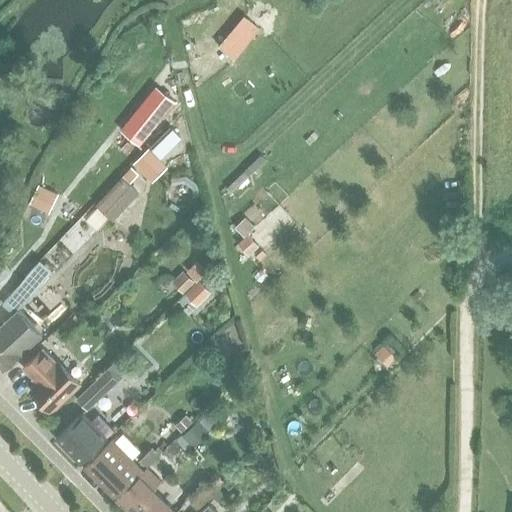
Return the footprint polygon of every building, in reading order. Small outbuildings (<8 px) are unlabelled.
[(156,88),(119,131),(138,147),(174,103),(156,88)] [(124,177),(97,207),(112,221),(139,191),(124,177)] [(233,228),(242,237),(234,245),(247,257),(257,247),(245,235),(253,227),(243,218),(233,228)] [(38,257),(2,301),(13,312),(51,268),(38,257)] [(204,271),(195,262),(184,274),(181,271),(170,282),(182,294),(204,271)] [(209,293),(208,292),(219,281),(210,272),(199,283),(198,281),(183,295),(194,307),(209,293)] [(0,364),(5,369),(21,353),(40,335),(19,311),(0,328),(0,364)] [(207,347),(222,360),(230,351),(215,338),(207,347)] [(43,348),(24,367),(38,382),(31,390),(52,412),(81,384),(59,362),(58,362),(43,348)] [(108,369),(78,398),(88,408),(118,379),(108,369)] [(210,411),(199,421),(209,433),(218,420),(210,411)] [(82,414),(57,438),(81,463),(106,439),(82,414)] [(186,414),(175,424),(182,430),(192,420),(186,414)] [(198,421),(183,435),(194,447),(209,433),(199,421),(198,421)] [(84,466),(116,497),(143,470),(113,439),(84,466)] [(152,447),(139,460),(146,467),(147,467),(162,451),(158,447),(155,450),(152,447)] [(143,470),(116,497),(130,511),(131,511),(133,510),(135,511),(176,511),(177,511),(154,489),(162,481),(147,467),(146,467),(143,470)] [(200,511),(217,511),(209,503),(200,511)]
